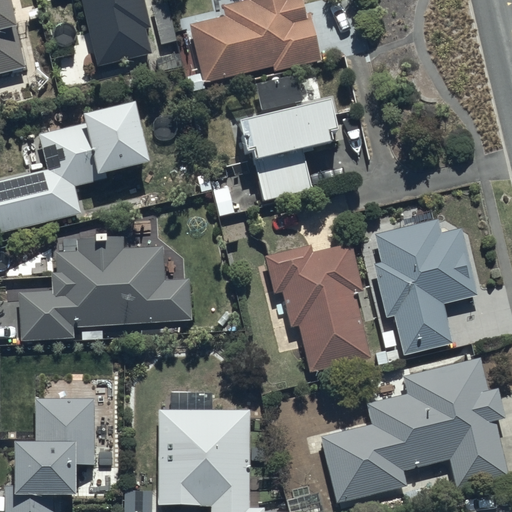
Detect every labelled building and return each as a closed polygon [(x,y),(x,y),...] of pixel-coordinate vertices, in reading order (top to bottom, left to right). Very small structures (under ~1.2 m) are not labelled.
[(73,0),(91,71),(144,58),(142,51),(148,50),(143,31),(148,30),(141,0),(73,0)] [(208,0),(214,21),(183,28),(195,78),(183,80),(186,94),(200,91),(199,87),(268,70),(269,75),(314,65),(304,22),(300,23),(295,1),(287,3),(286,0),(208,0)] [(0,75),(19,71),(9,30),(2,31),(0,21),(0,75)] [(290,82),(250,90),(256,118),(288,112),(287,106),(295,104),(290,82)] [(318,107),(223,127),(230,158),(238,156),(240,165),(246,164),(254,203),(306,192),(297,151),(315,147),(313,138),(335,133),(331,116),(321,118),(318,107)] [(0,235),(75,217),(69,190),(85,186),(85,183),(137,170),(135,164),(143,162),(131,110),(122,113),(122,110),(71,123),(72,129),(32,139),(39,169),(0,178),(0,235)] [(431,222),(368,237),(369,242),(356,243),(368,320),(373,319),(376,335),(377,335),(379,349),(395,347),(397,357),(447,345),(437,306),(471,298),(455,231),(446,233),(444,227),(433,230),(431,222)] [(44,292),(13,294),(14,344),(69,342),(69,329),(185,321),(182,282),(158,283),(158,250),(117,250),(117,239),(77,240),(77,242),(70,242),(70,254),(49,254),(49,275),(44,275),(44,292)] [(304,247),(257,261),(267,297),(274,295),(284,330),(291,328),(304,376),(365,359),(347,295),(356,293),(343,245),(307,255),(304,247)] [(314,439),(330,506),(400,489),(397,474),(443,462),(450,491),(503,479),(489,423),(497,421),(490,392),(481,394),(473,361),(396,380),(400,397),(360,406),(365,427),(348,432),(347,428),(329,432),(330,436),(314,439)] [(88,401),(29,401),(28,448),(0,448),(0,499),(0,511),(60,511),(60,500),(61,500),(61,494),(69,494),(69,467),(89,467),(88,401)] [(159,413),(152,413),(151,508),(204,508),(204,511),(257,511),(258,510),(243,510),(243,413),(211,413),(211,402),(159,402),(159,413)] [(295,511),(293,500),(281,502),(281,500),(260,504),(262,511),(295,511)]
